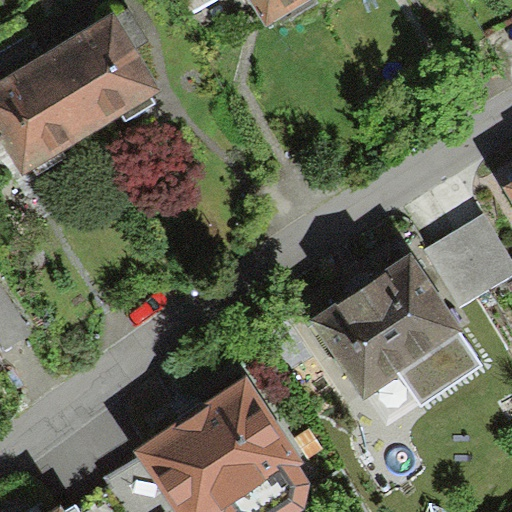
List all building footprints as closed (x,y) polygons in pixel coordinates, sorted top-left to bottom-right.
[(209,0),(179,0),(187,13),(209,0)] [(253,0),(266,22),(305,0),(253,0)] [(162,82),(119,12),(51,53),(72,88),(94,124),(162,82)] [(0,53),(32,33),(19,13),(0,24),(0,53)] [(72,88),(51,53),(0,84),(0,133),(21,168),(94,124),(72,88)] [(511,272),(511,260),(486,216),(427,250),(459,304),(511,272)] [(466,344),(413,260),(306,327),(359,411),(466,344)] [(0,282),(0,344),(3,350),(30,334),(0,282)] [(227,511),(292,472),(234,378),(120,449),(129,463),(159,511),(227,511)] [(159,511),(129,463),(63,504),(67,511),(159,511)]
